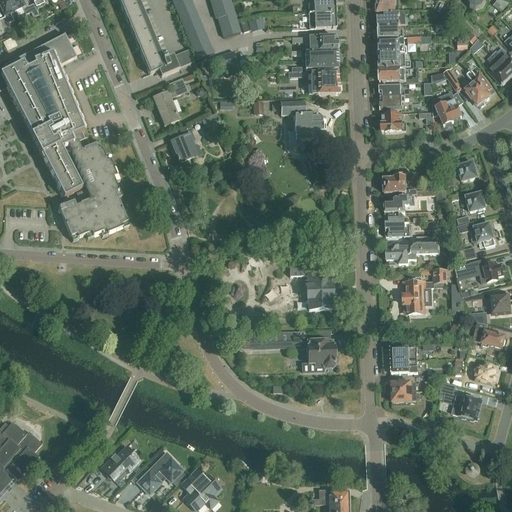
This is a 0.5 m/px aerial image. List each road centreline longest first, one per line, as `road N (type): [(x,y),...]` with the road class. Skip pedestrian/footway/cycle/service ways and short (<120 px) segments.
road 1 (residential): [(184,265),(83,0)]
road 2 (residential): [(370,424),(301,420),(241,394),(208,349),(184,265)]
road 3 (tertiary): [(370,424),(360,157)]
road 4 (residential): [(370,424),(387,421),(496,453),(511,396)]
road 5 (residential): [(184,265),(0,254)]
road 6 (tertiary): [(360,157),(354,0)]
road 7 (residential): [(360,157),(437,151),(484,133)]
